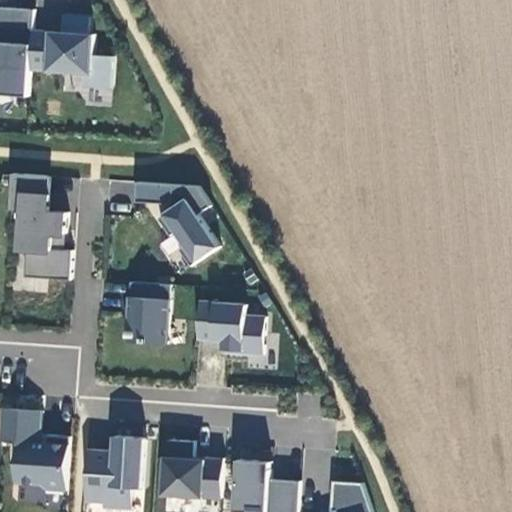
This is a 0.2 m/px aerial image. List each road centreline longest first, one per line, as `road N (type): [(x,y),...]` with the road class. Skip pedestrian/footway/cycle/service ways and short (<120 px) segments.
road 1 (residential): [(84,350),(82,390),(231,401),(324,427)]
road 2 (residential): [(84,350),(95,184)]
